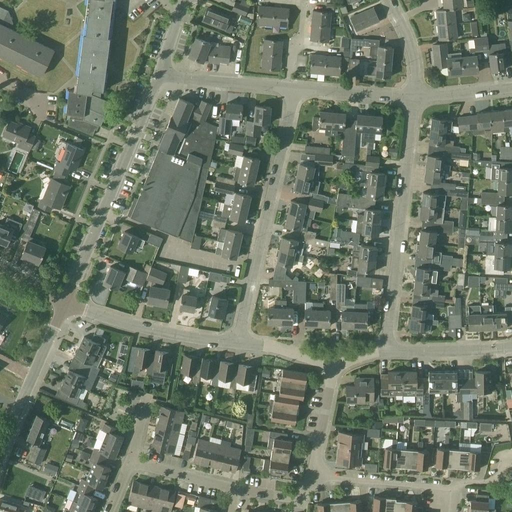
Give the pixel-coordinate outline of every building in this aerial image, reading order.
[(87,0),(76,91),(68,91),(65,114),(70,115),(68,126),(92,136),(95,129),(92,128),(93,124),(100,127),(110,102),(100,98),(101,91),(103,91),(114,0),(0,0),(0,56),(8,61),(9,59),(22,66),(21,67),(28,70),(34,74),(35,72),(42,76),(52,55),(54,51),(2,25),(8,11),(0,7),(0,0),(87,0)] [(460,0),(444,0),(445,3),(443,3),(444,10),(462,8),(460,0)] [(234,4),(232,11),(244,16),(247,9),(234,4)] [(265,24),(272,24),(274,7),(259,6),(258,25),(265,25),(265,24)] [(274,7),(272,24),(273,24),(272,26),(280,27),(280,25),(287,25),(286,27),(287,27),(289,9),(274,7)] [(202,21),(208,23),(225,29),(231,31),(233,26),(228,24),(230,17),(207,8),(202,21)] [(351,18),(351,20),(347,21),(351,30),(355,28),(356,31),(379,21),(373,8),(351,18)] [(462,8),(444,10),(436,11),(438,11),(438,18),(436,18),(437,26),(439,26),(456,24),(454,9),(462,8)] [(313,26),(330,27),(331,12),(312,11),(312,12),(314,12),(314,18),(312,18),(311,26),(313,26)] [(456,24),(439,26),(440,32),(438,32),(439,40),(457,38),(456,24)] [(313,26),(312,33),(310,33),(310,40),(329,42),(330,27),(313,26)] [(210,44),(210,43),(196,38),(193,44),(191,43),(187,54),(189,55),(188,57),(203,63),(204,61),(210,44)] [(350,51),(351,51),(356,52),(356,46),(365,46),(365,39),(363,39),(363,40),(351,39),(350,51)] [(471,56),(461,57),(463,74),(465,76),(469,75),(470,73),(478,72),(476,56),(482,55),(481,39),(475,40),(476,50),(470,51),(471,56)] [(481,39),(482,55),(488,55),(490,71),(492,71),(493,72),(497,72),(497,70),(505,69),(503,53),(505,53),(504,44),(489,46),(488,39),(481,39)] [(281,56),(282,48),(283,41),(264,40),(263,47),(265,47),(264,54),(263,54),(281,56)] [(210,44),(204,61),(228,65),(230,47),(210,44)] [(463,74),(461,57),(461,53),(453,54),(453,58),(447,59),(445,44),(433,45),(435,68),(447,66),(448,75),(449,75),(450,77),(455,77),(456,75),(463,74)] [(391,62),(392,48),(378,47),(378,48),(370,47),(369,55),(378,56),(377,61),(391,62)] [(281,56),(263,54),(262,61),(264,61),(263,68),(261,68),(261,69),(280,71),(281,56)] [(325,74),(326,56),(311,55),(310,73),(318,74),(318,72),(325,73),(324,74),(325,74)] [(325,74),(332,75),(332,73),(339,74),(339,76),(341,57),(326,56),(325,74)] [(348,72),(348,76),(358,76),(359,61),(349,60),(348,72)] [(391,62),(377,61),(377,68),(369,68),(368,75),(376,76),(390,77),(391,62)] [(215,140),(214,140),(216,126),(204,121),(210,105),(202,101),(199,109),(192,106),(193,104),(179,98),(175,108),(172,116),(172,115),(165,132),(138,199),(134,198),(127,215),(130,217),(191,242),(190,248),(191,248),(193,236),(194,235),(193,235),(215,140)] [(215,140),(216,133),(230,134),(231,118),(241,119),(242,105),(226,103),(225,117),(219,117),(218,127),(217,126),(216,126),(214,140),(215,140)] [(254,123),(259,123),(269,124),(270,107),(255,106),(254,123)] [(511,109),(502,110),(503,126),(504,132),(509,131),(509,125),(511,124),(511,109)] [(489,112),(491,127),(492,127),(492,133),(504,132),(503,126),(502,110),(489,112)] [(331,128),(332,113),(320,112),(320,118),(313,117),(312,130),(315,131),(319,127),(325,127),(324,134),(330,134),(331,128)] [(489,112),(477,113),(477,116),(468,117),(469,130),(473,129),(474,135),(481,134),(480,132),(485,131),(485,128),(491,127),(489,112)] [(332,113),(331,128),(330,134),(336,135),(337,128),(343,129),(345,114),(332,113)] [(367,141),(370,116),(357,114),(356,130),(362,131),(361,141),(367,141)] [(370,116),(367,141),(374,142),(375,132),(380,132),(382,117),(370,116)] [(469,130),(468,117),(458,118),(460,131),(469,130)] [(445,133),(445,132),(452,133),(453,121),(432,118),(430,131),(445,133)] [(9,122),(2,137),(18,143),(17,147),(28,152),(34,137),(27,134),(29,128),(22,125),(21,127),(9,122)] [(259,123),(254,123),(248,122),(247,135),(258,136),(259,123)] [(445,133),(430,131),(429,143),(443,145),(443,151),(459,153),(460,147),(454,146),(454,141),(444,140),(445,133)] [(349,132),(347,156),(354,156),(356,132),(349,132)] [(64,174),(67,175),(70,168),(75,171),(84,150),(68,144),(60,163),(57,162),(54,170),(55,171),(64,174)] [(235,168),(256,172),(259,159),(241,155),(243,147),(229,144),(227,153),(237,156),(234,167),(235,167),(235,168)] [(328,149),(304,147),(304,153),(327,155),(328,149)] [(441,170),(450,171),(450,166),(441,165),(442,157),(427,155),(426,168),(441,170)] [(318,181),(318,175),(317,175),(319,166),(331,166),(331,157),(315,156),(314,165),(313,167),(299,164),(296,177),(318,181)] [(365,165),(378,167),(379,158),(366,157),(366,160),(365,165)] [(337,173),(348,173),(349,160),(338,159),(337,173)] [(498,180),(511,180),(511,167),(499,167),(499,164),(495,164),(495,162),(483,161),(483,166),(492,167),(491,180),(498,180)] [(383,186),(385,174),(377,173),(378,167),(365,165),(365,167),(349,165),(348,171),(369,173),(368,179),(360,178),(360,184),(368,184),(383,186)] [(256,172),(235,168),(232,180),(217,176),(216,182),(234,186),(235,180),(253,185),(256,172)] [(441,170),(426,168),(424,180),(439,182),(441,170)] [(64,174),(55,171),(51,179),(42,201),(41,200),(38,207),(50,211),(52,206),(60,209),(69,186),(61,183),(64,174)] [(318,181),(296,177),(294,189),(311,193),(310,199),(323,202),(327,203),(328,198),(324,197),(324,196),(313,194),(315,188),(316,188),(317,182),(318,181)] [(511,180),(498,180),(497,193),(498,193),(511,193),(511,180)] [(232,205),(247,209),(250,196),(233,192),(234,186),(216,182),(214,189),(219,190),(218,191),(230,194),(230,197),(234,198),(232,205)] [(439,188),(455,190),(455,184),(439,182),(439,188)] [(383,186),(368,184),(360,184),(359,190),(367,191),(366,198),(338,195),(337,199),(374,204),(375,198),(382,198),(383,186)] [(437,202),(438,194),(423,192),(421,205),(444,208),(445,203),(437,202)] [(310,199),(308,209),(320,211),(322,202),(310,199)] [(357,220),(363,221),(379,223),(380,211),(373,210),(374,204),(337,199),(336,206),(365,210),(364,217),(357,216),(357,220)] [(288,214),(300,216),(302,217),(305,204),(291,201),(288,214)] [(232,205),(232,206),(223,204),(220,216),(213,214),(212,220),(225,223),(227,217),(245,221),(247,209),(232,205)] [(444,208),(421,205),(420,216),(420,217),(423,218),(428,218),(435,219),(434,222),(440,223),(440,226),(453,228),(453,225),(453,221),(443,220),(444,208)] [(497,218),(511,219),(511,210),(511,205),(497,205),(497,216),(497,218)] [(39,211),(33,208),(32,208),(20,237),(27,241),(39,211)] [(302,217),(300,216),(288,214),(285,226),(303,230),(302,236),(313,239),(315,232),(306,230),(308,224),(301,223),(302,217)] [(6,245),(11,233),(16,235),(21,223),(7,217),(4,225),(0,223),(0,244),(1,245),(1,244),(0,244),(1,243),(6,245)] [(224,242),(239,246),(242,233),(224,229),(225,223),(212,220),(211,221),(198,218),(197,224),(222,229),(221,235),(225,236),(224,242)] [(511,219),(497,218),(489,218),(489,221),(491,223),(490,230),(480,230),(480,236),(493,237),(493,230),(496,231),(496,230),(511,231),(511,219)] [(363,221),(357,220),(355,233),(341,232),(341,237),(359,239),(359,233),(377,235),(379,223),(363,221)] [(459,234),(458,234),(457,247),(464,248),(465,240),(465,235),(466,230),(459,229),(459,234)] [(421,230),(419,243),(434,245),(436,232),(421,230)] [(119,240),(117,244),(119,245),(118,247),(131,252),(134,245),(142,248),(144,241),(137,238),(138,237),(124,232),(121,240),(119,240)] [(150,234),(147,242),(159,247),(163,239),(150,234)] [(194,235),(193,236),(191,248),(199,250),(202,237),(194,235)] [(279,250),(294,254),(300,255),(303,243),(326,248),(328,242),(313,239),(302,236),(300,242),(282,238),(279,250)] [(510,256),(511,243),(496,242),(493,242),(493,237),(480,236),(480,242),(487,242),(487,247),(487,254),(486,254),(486,255),(510,256)] [(359,239),(341,237),(340,243),(358,245),(359,239)] [(28,241),(21,257),(38,264),(41,257),(42,257),(43,255),(42,255),(45,248),(28,241)] [(239,246),(224,242),(218,241),(215,254),(236,258),(239,246)] [(434,245),(419,243),(419,245),(417,244),(416,250),(419,250),(418,255),(426,256),(425,262),(448,265),(449,259),(440,258),(441,253),(433,252),(434,245)] [(375,260),(376,247),(361,246),(360,252),(353,251),(352,257),(359,258),(375,260)] [(279,250),(277,262),(291,266),(293,260),(301,262),(303,256),(300,255),(294,254),(279,250)] [(509,268),(510,256),(486,255),(486,254),(485,273),(503,274),(503,268),(509,268)] [(375,260),(359,258),(352,257),(351,269),(347,269),(346,275),(365,277),(366,271),(373,272),(375,260)] [(282,264),(277,262),(274,274),(279,274),(282,264)] [(448,265),(425,262),(425,268),(416,267),(415,280),(430,281),(430,279),(435,279),(436,271),(440,272),(441,267),(448,268),(448,265)] [(103,283),(109,286),(111,287),(117,289),(122,278),(141,285),(146,273),(130,266),(127,273),(110,266),(103,283)] [(189,268),(181,266),(180,266),(177,282),(186,283),(189,268)] [(147,302),(166,306),(169,289),(158,287),(159,285),(163,273),(151,268),(146,280),(151,282),(147,302)] [(208,280),(219,282),(221,274),(210,272),(208,280)] [(465,273),(458,273),(456,285),(464,285),(465,273)] [(341,327),(354,327),(356,304),(355,303),(355,306),(344,305),(345,285),(343,285),(343,275),(337,274),(337,284),(337,290),(335,321),(341,321),(341,327)] [(372,287),(373,279),(373,278),(359,276),(358,286),(372,287)] [(468,286),(480,286),(480,276),(469,276),(468,286)] [(430,281),(415,280),(414,292),(425,294),(428,294),(428,299),(426,299),(426,300),(444,302),(445,293),(438,292),(438,287),(429,286),(430,281)] [(179,308),(193,311),(196,297),(188,295),(189,290),(183,289),(182,294),(179,308)] [(212,296),(208,314),(223,317),(227,299),(212,296)] [(267,323),(280,324),(281,301),(275,300),(274,308),(268,308),(267,323)] [(444,302),(426,300),(426,306),(412,304),(411,317),(426,319),(427,306),(443,308),(444,302)] [(281,301),(280,324),(292,324),(293,309),(285,308),(285,301),(281,301)] [(304,325),(317,326),(317,310),(317,303),(312,303),(311,310),(305,309),(304,325)] [(318,303),(317,310),(317,326),(329,326),(330,310),(323,310),(323,303),(318,303)] [(356,304),(354,327),(366,328),(366,320),(372,320),(373,310),(367,310),(367,304),(356,304)] [(481,314),(481,329),(494,329),(494,314),(494,311),(493,305),(481,306),(481,314)] [(481,329),(481,314),(480,306),(468,306),(469,315),(468,315),(469,330),(481,329)] [(494,314),(494,329),(507,328),(506,323),(511,322),(511,310),(511,307),(505,307),(505,313),(494,314)] [(433,319),(426,319),(411,317),(411,319),(409,319),(408,324),(410,324),(409,329),(431,332),(431,324),(435,324),(435,321),(433,320),(433,319)] [(84,337),(79,347),(96,355),(100,345),(102,346),(106,339),(94,334),(91,340),(84,337)] [(96,355),(79,347),(75,357),(82,360),(80,367),(91,372),(94,365),(96,366),(101,357),(96,355)] [(150,349),(138,347),(136,358),(130,357),(128,371),(139,373),(140,366),(147,367),(150,349)] [(150,349),(147,367),(146,374),(152,375),(153,368),(158,369),(157,376),(165,377),(169,352),(156,350),(155,357),(149,356),(150,349)] [(193,382),(199,383),(203,358),(202,365),(196,364),(197,357),(184,355),(181,373),(194,375),(193,382)] [(115,363),(122,366),(124,360),(118,358),(115,363)] [(203,358),(199,383),(200,376),(212,378),(211,385),(217,386),(221,361),(219,371),(214,370),(215,360),(203,358)] [(221,361),(217,386),(218,379),(231,381),(229,388),(236,389),(239,364),(238,374),(232,373),(234,363),(221,361)] [(239,364),(236,389),(237,382),(249,384),(248,391),(254,392),(256,377),(250,376),(252,366),(239,364)] [(91,372),(80,367),(77,373),(69,370),(65,380),(82,387),(86,378),(88,379),(91,372)] [(277,381),(306,386),(306,383),(305,383),(307,373),(283,370),(282,376),(278,375),(277,381)] [(402,372),(388,372),(388,377),(380,377),(381,395),(402,395),(402,389),(402,372)] [(402,372),(402,389),(409,389),(409,395),(423,395),(422,380),(422,376),(416,377),(416,372),(402,372)] [(443,392),(443,372),(428,372),(428,380),(422,380),(423,402),(430,402),(429,392),(443,392)] [(443,372),(443,392),(456,392),(456,402),(460,402),(463,402),(463,394),(463,382),(457,382),(457,372),(443,372)] [(463,382),(463,394),(483,393),(483,391),(491,391),(491,372),(476,372),(476,380),(474,380),(472,382),(463,382)] [(379,393),(379,383),(373,383),(373,378),(355,378),(355,386),(346,386),(346,402),(364,402),(364,393),(379,393)] [(82,387),(65,380),(60,390),(65,392),(62,398),(76,405),(79,398),(77,397),(82,387)] [(299,399),(303,399),(304,390),(305,390),(306,386),(277,381),(276,387),(280,388),(279,394),(299,397),(299,399)] [(269,406),(298,411),(298,407),(297,407),(299,399),(299,397),(279,394),(275,393),(273,401),(270,400),(269,406)] [(159,417),(181,423),(184,412),(162,406),(159,417)] [(298,411),(269,406),(268,412),(271,413),(270,420),(295,423),(296,414),(297,414),(298,411)] [(27,440),(35,443),(29,460),(41,464),(46,450),(38,447),(44,433),(47,434),(49,429),(46,427),(49,420),(37,415),(27,440)] [(83,417),(78,428),(84,431),(89,420),(83,417)] [(156,428),(179,433),(181,423),(159,417),(156,428)] [(480,423),(480,431),(492,431),(492,423),(480,423)] [(106,432),(102,441),(119,448),(123,437),(115,434),(118,429),(105,424),(102,430),(106,432)] [(154,438),(176,444),(179,433),(156,428),(154,438)] [(367,436),(379,437),(379,430),(368,429),(367,436)] [(76,431),(72,445),(79,447),(83,433),(76,431)] [(292,453),(293,447),(291,447),(292,441),(287,440),(288,434),(270,431),(267,448),(272,449),(272,450),(292,453)] [(339,448),(358,450),(359,441),(362,441),(363,434),(339,432),(337,448),(339,448)] [(154,438),(151,449),(173,454),(176,444),(154,438)] [(204,464),(209,441),(199,438),(193,461),(204,464)] [(395,468),(397,440),(392,439),(392,448),(385,447),(384,465),(389,466),(389,468),(395,468)] [(406,467),(407,449),(396,448),(397,440),(395,468),(400,469),(400,467),(406,467)] [(119,448),(102,441),(99,450),(94,448),(92,455),(105,460),(107,455),(114,458),(119,448)] [(214,467),(220,443),(209,441),(204,464),(214,467)] [(418,450),(416,470),(421,471),(422,469),(427,469),(429,451),(423,451),(423,442),(419,442),(418,450)] [(225,469),(230,446),(220,443),(214,467),(225,469)] [(225,469),(235,472),(241,449),(230,446),(225,469)] [(358,450),(339,448),(338,463),(360,465),(361,458),(357,457),(358,450)] [(448,449),(437,448),(436,466),(441,466),(441,468),(447,469),(448,449)] [(411,470),(416,470),(418,450),(407,449),(406,467),(411,468),(411,470)] [(448,449),(447,469),(452,469),(452,467),(457,468),(459,450),(448,449)] [(292,453),(272,450),(270,460),(264,459),(290,463),(288,462),(289,457),(291,457),(292,453)] [(459,450),(457,468),(463,468),(463,470),(468,470),(469,450),(459,450)] [(469,450),(468,470),(473,471),(473,469),(479,469),(481,451),(469,450)] [(105,460),(92,455),(89,461),(93,463),(90,472),(106,479),(110,468),(103,465),(105,460)] [(290,463),(264,459),(263,470),(269,471),(268,477),(280,479),(281,473),(287,474),(287,468),(289,468),(290,463)] [(45,471),(56,475),(60,467),(48,462),(45,471)] [(377,464),(365,463),(364,471),(376,472),(377,464)] [(106,479),(90,472),(86,481),(82,479),(79,486),(92,491),(94,486),(102,489),(106,479)] [(127,504),(138,507),(144,484),(133,482),(127,504)] [(144,484),(138,507),(149,509),(154,487),(144,484)] [(92,491),(79,486),(73,501),(93,509),(98,499),(90,496),(92,491)] [(154,487),(149,509),(159,511),(165,489),(154,487)] [(44,494),(28,488),(25,495),(41,501),(44,494)] [(165,489),(159,511),(160,511),(170,511),(176,492),(165,489)] [(185,493),(184,499),(195,501),(196,496),(185,493)] [(468,506),(468,511),(480,511),(495,511),(496,509),(495,509),(495,499),(489,498),(489,495),(476,494),(476,500),(471,500),(470,506),(468,506)] [(383,511),(385,495),(380,495),(380,497),(374,496),(372,511),(383,511)] [(383,511),(394,511),(395,500),(396,500),(396,498),(390,498),(390,496),(385,495),(383,511)] [(216,511),(217,510),(209,508),(211,499),(199,496),(197,507),(200,507),(199,511),(216,511)] [(0,499),(0,511),(26,511),(28,508),(0,499)] [(350,511),(350,499),(344,499),(345,501),(339,502),(339,511),(350,511)] [(355,499),(350,499),(350,511),(361,511),(361,500),(355,501),(355,499)] [(405,511),(406,499),(401,499),(401,501),(396,500),(395,500),(394,511),(405,511)] [(405,511),(422,511),(423,508),(417,507),(417,502),(411,501),(412,499),(406,499),(405,511)] [(339,511),(339,502),(333,502),(333,500),(328,501),(328,511),(339,511)] [(93,509),(73,501),(72,501),(69,510),(65,508),(63,511),(94,511),(95,511),(93,510),(93,509)] [(328,511),(328,501),(323,501),(323,503),(317,503),(317,511),(328,511)]
